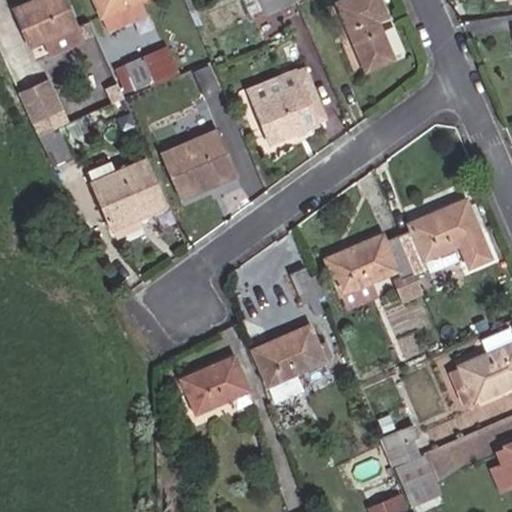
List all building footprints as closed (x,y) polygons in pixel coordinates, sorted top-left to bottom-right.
[(83,41),(64,0),(38,0),(16,11),(33,47),(49,40),(55,54),(83,41)] [(94,0),(108,31),(148,15),(141,0),(94,0)] [(243,0),(252,19),(295,0),(294,0),(243,0)] [(377,20),(385,16),(378,0),(341,0),(337,2),(366,70),(393,59),(377,20)] [(152,86),(179,74),(169,48),(141,60),(150,82),(152,86)] [(124,92),(150,82),(141,60),(115,70),(124,92)] [(205,97),(221,91),(211,64),(194,71),(205,97)] [(51,83),(24,96),(37,123),(64,110),(51,83)] [(312,121),(323,117),(309,83),(298,88),(297,84),(256,102),(273,141),(313,125),(312,121)] [(53,165),(71,156),(58,127),(38,135),(53,165)] [(180,199),(236,175),(217,129),(161,153),(180,199)] [(110,224),(166,200),(149,162),(118,176),(110,159),(87,169),(110,224)] [(409,231),(398,235),(398,236),(413,274),(427,269),(429,273),(458,260),(453,247),(459,244),(470,268),(491,259),(466,200),(432,215),(434,221),(426,224),(424,218),(407,225),(409,231)] [(342,253),(325,260),(346,309),(374,297),(369,282),(396,271),(407,298),(422,292),(413,274),(398,236),(398,235),(387,240),(385,235),(350,250),(352,255),(344,258),(342,253)] [(315,316),(324,312),(304,268),(289,274),(302,305),(309,302),(315,316)] [(309,327),(253,350),(276,403),(304,391),(296,373),(324,361),(309,327)] [(475,401),(511,385),(511,332),(510,327),(481,340),(487,355),(459,366),(467,386),(459,389),(465,402),(473,399),(475,401)] [(234,358),(182,380),(196,413),(232,398),(236,409),(252,403),(234,358)] [(382,438),(387,451),(419,437),(414,424),(382,438)] [(393,467),(420,455),(415,441),(388,453),(393,467)] [(410,504),(440,492),(425,456),(395,468),(410,504)] [(393,511),(388,499),(365,509),(366,511),(393,511)]
